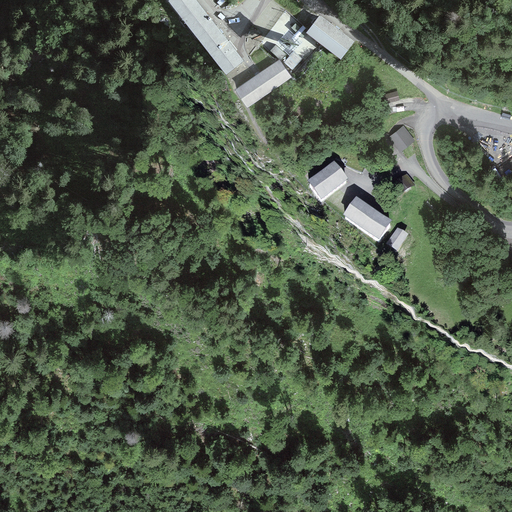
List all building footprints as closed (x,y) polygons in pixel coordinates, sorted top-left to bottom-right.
[(171,0),(169,2),(226,75),(244,62),(196,0),(171,0)] [(307,34),(341,61),(355,43),(321,17),(307,34)] [(279,60),(235,90),(247,108),(291,77),(279,60)] [(386,93),(388,101),(399,98),(397,90),(386,93)] [(391,137),(400,148),(412,140),(403,128),(391,137)] [(351,157),(346,167),(361,174),(366,164),(351,157)] [(309,187),(321,202),(346,183),(334,168),(309,187)] [(406,178),(394,187),(400,195),(411,186),(406,178)] [(345,214),(379,238),(390,222),(356,198),(345,214)] [(398,231),(390,243),(397,249),(406,236),(398,231)]
